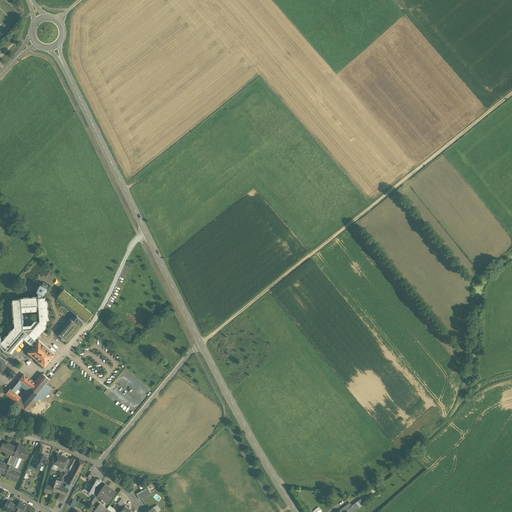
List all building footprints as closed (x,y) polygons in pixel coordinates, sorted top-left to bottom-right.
[(40,285),(39,287),(37,287),(38,290),(37,292),(38,292),(38,297),(39,298),(43,297),(43,295),(44,295),(47,288),(40,285)] [(92,314),(64,290),(63,291),(62,290),(60,293),(61,294),(58,297),(86,321),(89,318),(90,319),(92,316),(91,315),(92,314)] [(29,297),(23,297),(23,298),(18,298),(19,299),(12,300),(13,301),(12,302),(12,306),(13,306),(13,307),(12,307),(13,318),(14,317),(14,319),(13,319),(13,323),(14,323),(15,327),(2,341),(0,343),(1,344),(0,345),(1,347),(3,349),(5,351),(8,354),(10,352),(11,354),(11,353),(12,354),(14,351),(13,351),(15,348),(16,349),(19,346),(18,345),(20,343),(21,343),(24,340),(23,339),(24,338),(25,340),(24,341),(27,344),(28,342),(33,347),(37,341),(35,339),(38,336),(39,336),(41,334),(40,333),(42,331),(43,331),(46,328),(45,327),(46,326),(45,325),(47,323),(46,320),(49,320),(49,317),(48,317),(48,313),(49,313),(48,309),(47,309),(47,306),(48,306),(48,302),(47,302),(47,300),(45,300),(45,297),(43,297),(39,298),(38,297),(37,297),(37,296),(32,296),(32,297),(29,298),(29,297)] [(77,316),(74,320),(80,325),(83,321),(77,316)] [(74,320),(73,319),(59,335),(62,338),(61,339),(64,341),(65,340),(66,341),(80,325),(74,320)] [(55,354),(38,340),(33,347),(28,352),(45,366),(48,362),(49,362),(50,362),(51,361),(51,360),(50,359),(55,354)] [(35,383),(31,388),(38,394),(44,387),(46,384),(50,380),(43,374),(35,383)] [(35,383),(24,376),(20,381),(28,387),(31,388),(35,383)] [(38,394),(35,397),(42,403),(50,393),(44,387),(38,394)] [(38,394),(31,388),(29,391),(22,399),(28,404),(34,398),(35,397),(38,394)] [(11,390),(10,389),(6,394),(18,404),(22,399),(13,392),(11,390)] [(28,404),(27,406),(30,408),(36,400),(34,398),(28,404)] [(22,399),(18,404),(24,409),(27,406),(28,404),(22,399)] [(7,465),(0,461),(0,473),(1,474),(1,473),(3,474),(6,475),(5,477),(7,478),(6,479),(10,480),(15,481),(15,480),(17,481),(19,477),(18,476),(20,473),(13,469),(14,468),(13,467),(17,457),(18,458),(19,456),(23,458),(23,456),(27,458),(29,453),(25,451),(26,449),(21,447),(21,446),(19,445),(17,448),(15,447),(7,443),(6,445),(2,444),(0,448),(4,450),(3,452),(11,455),(7,465)] [(42,450),(37,448),(34,456),(36,457),(37,456),(40,455),(40,456),(42,450)] [(68,459),(58,454),(53,464),(60,467),(64,468),(68,459)] [(40,455),(37,456),(36,457),(32,466),(34,467),(36,470),(38,469),(40,470),(42,466),(43,466),(47,458),(46,457),(44,456),(42,456),(40,456),(40,455)] [(68,459),(64,468),(63,471),(65,472),(67,468),(71,461),(71,460),(68,459)] [(90,472),(87,478),(92,481),(96,476),(90,472)] [(61,481),(57,479),(55,483),(54,487),(53,490),(60,493),(61,493),(63,488),(62,487),(60,486),(60,484),(61,481)] [(98,491),(102,482),(99,479),(98,480),(97,479),(93,487),(92,486),(89,491),(93,493),(95,495),(98,491)] [(105,484),(102,490),(103,491),(101,493),(99,496),(108,503),(115,492),(107,487),(107,486),(105,484)] [(50,486),(46,485),(44,492),(50,494),(52,494),(53,490),(54,487),(50,486)] [(144,490),(137,494),(140,500),(147,495),(146,492),(144,490)] [(61,493),(60,493),(57,500),(63,503),(66,496),(61,493)] [(9,501),(4,498),(0,504),(5,506),(8,501),(9,501)] [(8,501),(5,506),(3,510),(6,511),(13,511),(14,511),(17,506),(8,501)] [(22,511),(26,505),(20,502),(17,506),(14,511),(18,511),(20,511),(22,511)] [(350,503),(340,510),(341,511),(352,511),(355,510),(350,503)]
